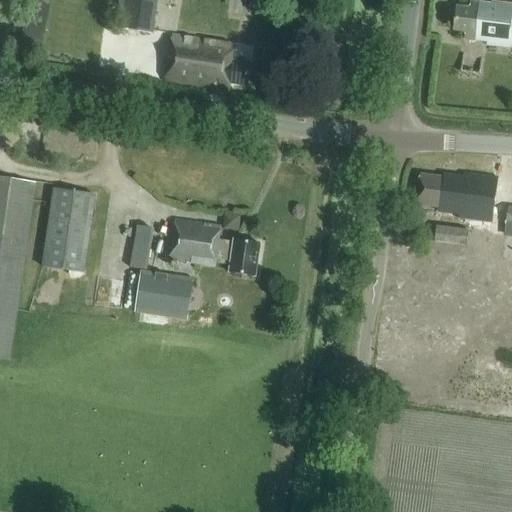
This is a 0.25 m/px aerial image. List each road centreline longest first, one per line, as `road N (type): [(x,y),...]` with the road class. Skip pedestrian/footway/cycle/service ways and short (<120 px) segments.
road 1 (tertiary): [(392,141),(0,85)]
road 2 (unclassified): [(350,511),(392,141)]
road 3 (unclassified): [(392,141),(412,0)]
road 4 (tertiary): [(511,151),(392,141)]
